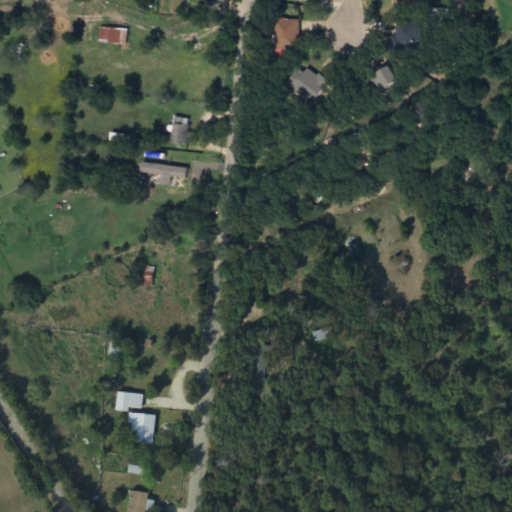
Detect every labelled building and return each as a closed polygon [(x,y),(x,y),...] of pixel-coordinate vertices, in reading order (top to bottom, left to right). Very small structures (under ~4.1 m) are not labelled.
[(301,19),(276,19),(276,50),(301,50),(301,19)] [(421,23),(396,23),(396,51),(421,51),(421,23)] [(122,28),(100,28),(100,44),(122,44),(122,28)] [(311,104),(329,84),(306,63),(288,82),(311,104)] [(380,94),(399,84),(389,66),(370,76),(380,94)] [(188,145),(188,118),(172,118),(172,145),(188,145)] [(349,137),(357,152),(372,144),(364,129),(349,137)] [(180,177),(148,177),(148,185),(180,185),(180,177)] [(349,257),(360,252),(353,236),(342,242),(349,257)] [(139,286),(153,286),(153,267),(139,267),(139,286)] [(311,332),(313,342),(331,338),(329,328),(311,332)] [(124,342),(109,340),(106,360),(122,362),(124,342)] [(242,382),(266,382),(266,347),(251,347),(251,369),(242,369),(242,382)] [(129,395),(116,394),(114,411),(126,413),(129,395)] [(152,444),(152,415),(128,415),(128,444),(152,444)] [(123,511),(142,511),(147,495),(129,491),(123,511)]
